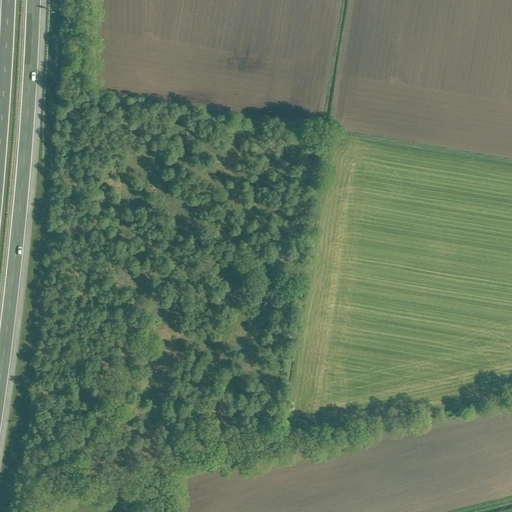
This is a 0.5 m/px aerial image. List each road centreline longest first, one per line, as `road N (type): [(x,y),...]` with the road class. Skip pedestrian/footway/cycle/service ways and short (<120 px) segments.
road 1 (motorway): [(0,382),(34,0)]
road 2 (motorway): [(8,0),(0,131)]
